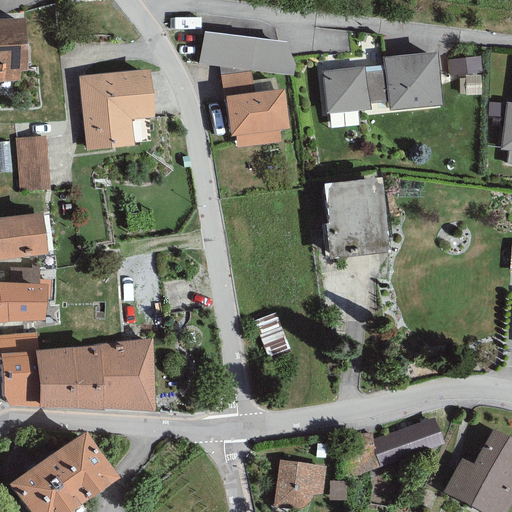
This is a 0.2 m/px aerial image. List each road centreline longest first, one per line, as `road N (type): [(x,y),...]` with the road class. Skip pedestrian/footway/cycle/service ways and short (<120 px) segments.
road 1 (residential): [(238,429),(233,358),(187,105),(125,0)]
road 2 (residential): [(238,429),(446,390),(511,394)]
road 3 (unknown): [(218,0),(473,31)]
road 4 (residential): [(222,429),(0,424)]
